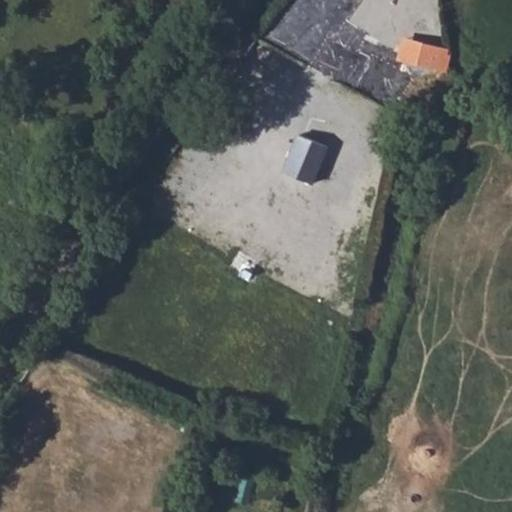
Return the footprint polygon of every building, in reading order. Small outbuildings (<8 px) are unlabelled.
[(352,81),(344,107),(373,116),(381,89),(352,81)] [(182,212),(213,225),(226,195),(196,181),(182,212)] [(260,247),(272,220),(245,208),(233,235),(260,247)] [(320,246),(348,252),(354,222),(326,216),(320,246)] [(298,271),(303,253),(268,243),(263,261),(298,271)] [(247,274),(256,258),(238,248),(229,264),(247,274)]
